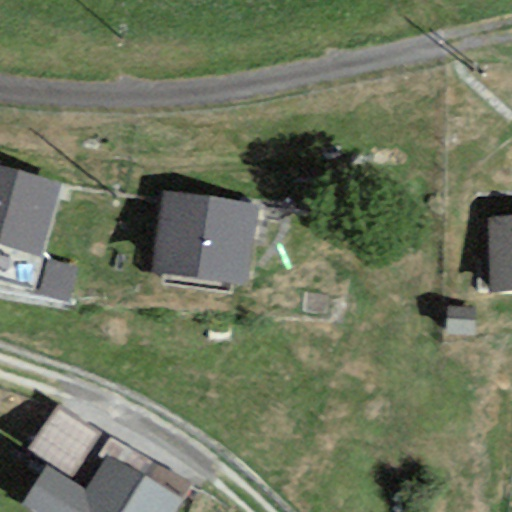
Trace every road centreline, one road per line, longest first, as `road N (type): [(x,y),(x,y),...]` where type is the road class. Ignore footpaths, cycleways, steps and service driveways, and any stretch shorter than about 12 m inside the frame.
road 1 (track): [(0,85),(182,100),(511,33)]
road 2 (unclassified): [(0,362),(64,384),(234,483),(268,511)]
